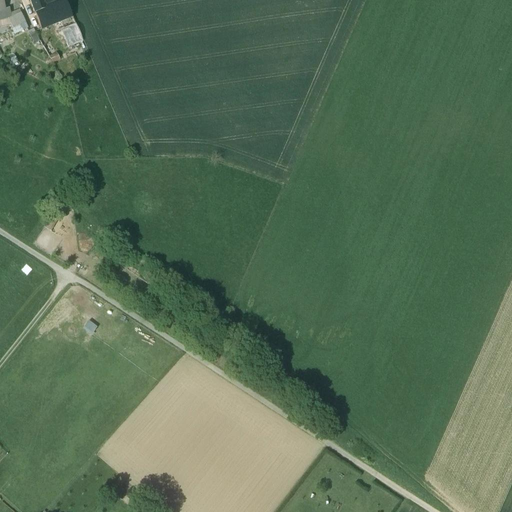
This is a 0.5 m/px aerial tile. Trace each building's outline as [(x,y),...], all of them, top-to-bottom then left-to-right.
[(29,0),(35,14),(47,9),(43,0),(29,0)] [(65,0),(43,0),(47,9),(35,14),(40,29),(72,16),(65,0)] [(9,6),(5,8),(5,10),(8,18),(11,29),(17,28),(12,15),(9,6)] [(21,12),(12,15),(17,28),(26,24),(21,12)] [(74,20),(59,27),(68,47),(82,41),(74,20)] [(34,31),(28,34),(35,45),(40,41),(34,31)] [(49,43),(42,46),(49,58),(56,55),(49,43)] [(52,231),(56,223),(49,219),(44,226),(52,231)]
